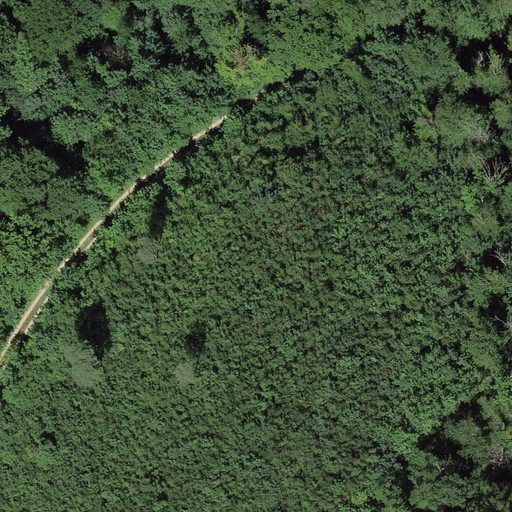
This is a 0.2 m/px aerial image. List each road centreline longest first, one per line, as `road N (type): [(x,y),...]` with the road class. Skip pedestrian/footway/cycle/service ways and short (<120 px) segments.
road 1 (track): [(463,0),(269,94),(198,138),(115,203),(50,278),(0,357)]
road 2 (track): [(386,511),(393,489),(446,420),(511,373)]
